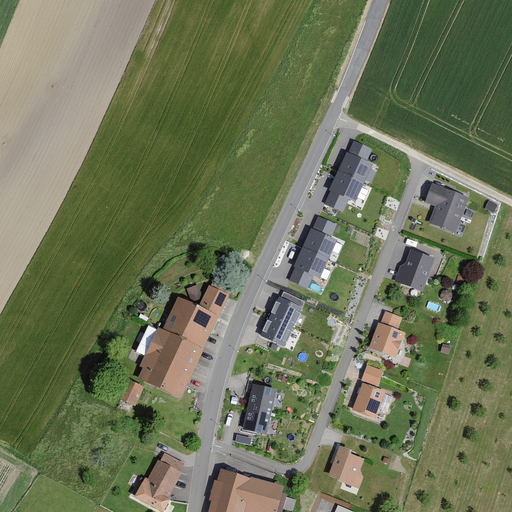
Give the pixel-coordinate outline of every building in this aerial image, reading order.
[(372,164),(347,152),(338,171),(364,183),(372,164)] [(364,183),(338,171),(330,190),(355,202),(364,183)] [(469,198),(432,185),(425,202),(436,206),(429,226),(455,236),(469,198)] [(337,239),(312,228),(303,247),(328,258),(337,239)] [(328,258),(303,247),(294,266),(320,277),(328,258)] [(432,260),(408,251),(397,281),(421,290),(432,260)] [(294,268),(289,279),(309,287),(314,276),(294,268)] [(207,286),(197,307),(216,316),(226,295),(207,286)] [(177,297),(161,331),(200,348),(216,316),(197,307),(177,297)] [(304,309),(279,297),(270,316),(296,328),(304,309)] [(387,311),(383,324),(397,329),(401,316),(387,311)] [(296,328),(270,316),(261,335),(287,347),(296,328)] [(383,324),(377,322),(368,348),(394,357),(403,331),(397,329),(383,324)] [(161,331),(157,329),(135,378),(179,397),(200,348),(161,331)] [(366,365),(360,379),(376,384),(381,370),(366,365)] [(129,377),(119,397),(137,405),(146,386),(129,377)] [(384,391),(362,383),(352,410),(374,418),(384,391)] [(254,385),(243,430),(266,435),(277,390),(254,385)] [(364,456),(337,445),(325,475),(359,488),(363,477),(358,470),(364,456)] [(165,452),(159,461),(178,472),(184,463),(165,452)] [(142,476),(131,495),(160,511),(182,473),(178,472),(159,461),(157,459),(146,478),(142,476)] [(273,511),(281,483),(217,465),(207,498),(222,502),(218,511),(273,511)]
